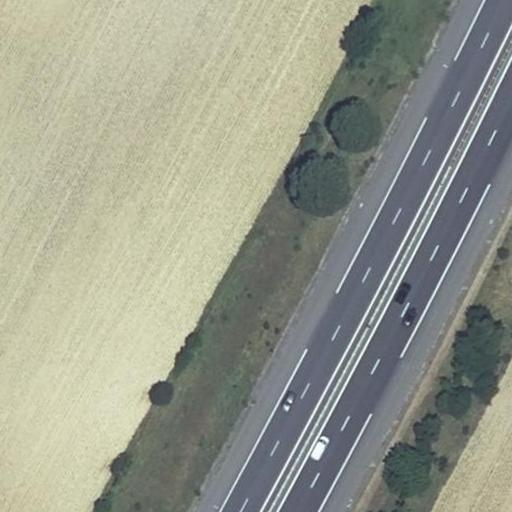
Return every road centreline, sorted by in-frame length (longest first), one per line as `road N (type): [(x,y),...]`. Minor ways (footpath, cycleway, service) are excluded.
road 1 (motorway): [(504,0),(240,511)]
road 2 (motorway): [(296,511),(511,97)]
